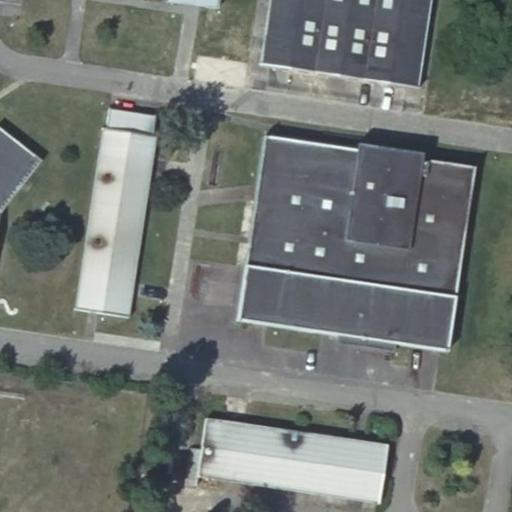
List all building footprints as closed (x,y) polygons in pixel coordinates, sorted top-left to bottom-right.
[(428,0),(267,0),(257,65),(416,88),(428,0)] [(148,114),(106,108),(83,272),(125,278),(148,114)] [(0,212),(43,160),(0,126),(0,212)] [(356,151),(263,137),(239,322),(339,337),(363,340),(362,349),(396,354),(397,345),(447,353),(474,168),(421,160),(422,154),(389,149),(388,156),(356,151)] [(388,156),(389,149),(357,144),(356,151),(388,156)] [(363,340),(339,337),(338,345),(362,349),(363,340)] [(385,447),(204,421),(195,480),(376,506),(385,447)]
